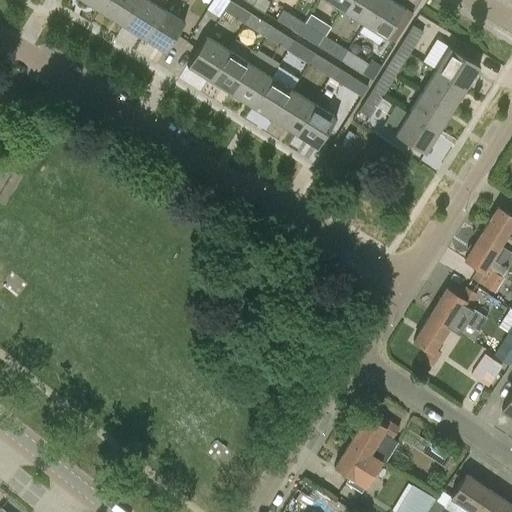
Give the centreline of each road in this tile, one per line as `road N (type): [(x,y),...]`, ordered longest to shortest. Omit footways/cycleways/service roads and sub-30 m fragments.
road 1 (residential): [(405,280),(0,38)]
road 2 (residential): [(405,280),(511,113)]
road 3 (residential): [(258,511),(360,350)]
road 4 (residential): [(511,450),(360,350)]
road 5 (tertiary): [(112,511),(0,421)]
